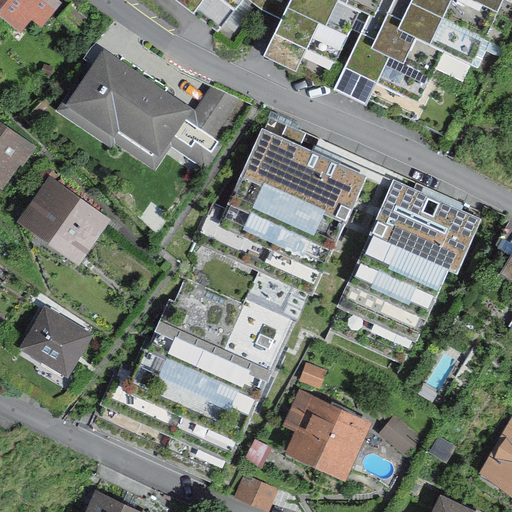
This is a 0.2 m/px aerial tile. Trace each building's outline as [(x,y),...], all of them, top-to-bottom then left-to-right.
[(63,0),(0,0),(0,5),(25,25),(35,13),(45,22),(63,0)] [(164,0),(188,18),(191,14),(217,33),(241,0),(252,0),(265,9),(270,0),(164,0)] [(511,0),(270,0),(265,9),(280,17),(260,59),(293,75),(302,58),(329,71),(351,28),(360,33),(330,94),(363,110),(371,95),(412,115),(435,69),(462,82),(470,66),(488,75),(511,37),(511,0)] [(70,4),(69,5),(66,3),(58,11),(62,14),(60,16),(84,37),(94,24),(70,4)] [(196,106),(105,47),(81,84),(77,81),(59,108),(116,145),(119,140),(158,166),(173,143),(209,167),(226,141),(217,135),(240,100),(212,87),(197,110),(195,109),(196,106)] [(0,178),(6,183),(21,161),(24,163),(38,144),(0,118),(0,178)] [(204,214),(193,240),(315,293),(348,217),(350,218),(371,171),(302,141),(307,131),(286,122),(282,133),(263,124),(225,209),(212,204),(207,215),(204,214)] [(113,216),(56,176),(59,172),(47,164),(36,178),(43,183),(21,216),(83,260),(113,216)] [(465,203),(425,185),(422,190),(396,179),(351,280),(349,279),(337,305),(340,306),(329,331),(401,363),(412,339),(417,342),(428,317),(429,318),(439,294),(441,294),(446,282),(451,285),(459,268),(461,269),(484,217),(463,208),(465,203)] [(511,251),(503,267),(511,272),(511,251)] [(294,324),(185,277),(175,298),(171,296),(153,337),(147,334),(133,367),(119,361),(102,400),(100,399),(88,427),(218,483),(228,460),(231,461),(240,438),(244,440),(294,324)] [(22,344),(44,357),(42,361),(64,374),(66,370),(72,373),(95,333),(45,304),(22,344)] [(328,370),(307,361),(300,378),(321,387),(328,370)] [(375,419),(301,387),(286,422),(298,427),(289,450),(350,476),(375,419)] [(511,414),(482,467),(511,484),(511,414)] [(422,438),(393,415),(379,432),(408,455),(422,438)] [(456,444),(439,434),(430,449),(448,459),(456,444)] [(264,465),(274,446),(257,438),(247,456),(264,465)] [(278,488),(244,474),(235,495),(270,509),(278,488)] [(484,511),(486,509),(442,488),(430,511),(484,511)] [(87,511),(149,511),(97,489),(87,511)]
